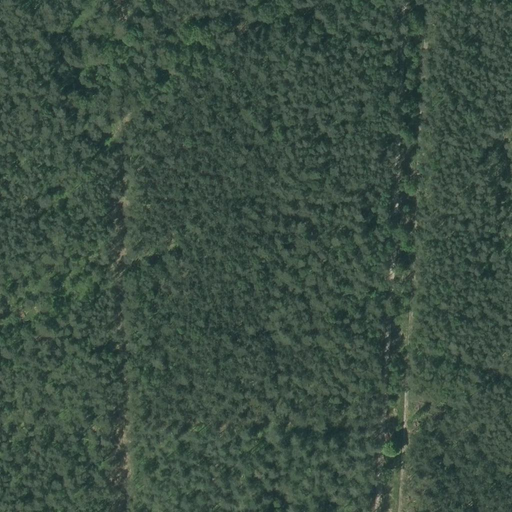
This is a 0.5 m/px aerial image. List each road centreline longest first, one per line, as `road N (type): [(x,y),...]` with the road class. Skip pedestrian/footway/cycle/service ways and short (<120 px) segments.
road 1 (track): [(376,511),(402,0)]
road 2 (unknown): [(435,0),(415,511)]
